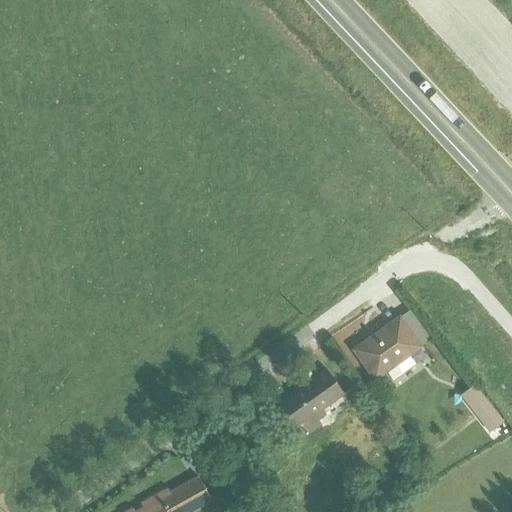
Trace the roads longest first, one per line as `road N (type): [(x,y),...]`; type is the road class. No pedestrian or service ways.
road 1 (residential): [(59,511),(412,261)]
road 2 (motorway): [(333,0),(511,190)]
road 3 (unclassified): [(511,327),(471,280),(412,261)]
